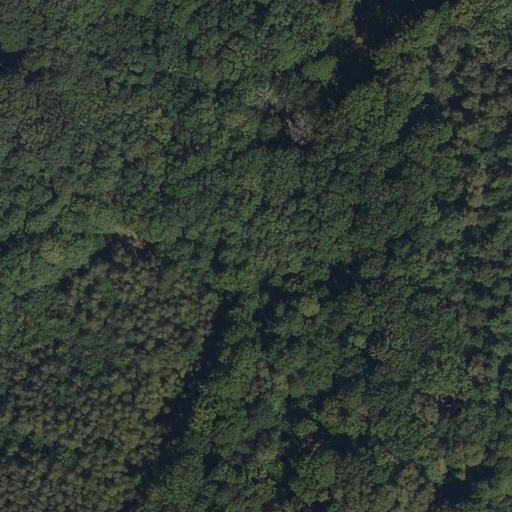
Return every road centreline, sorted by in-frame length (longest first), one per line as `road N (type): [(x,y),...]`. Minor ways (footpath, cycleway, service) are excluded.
road 1 (track): [(162,511),(299,146),(273,0)]
road 2 (track): [(500,0),(299,146)]
